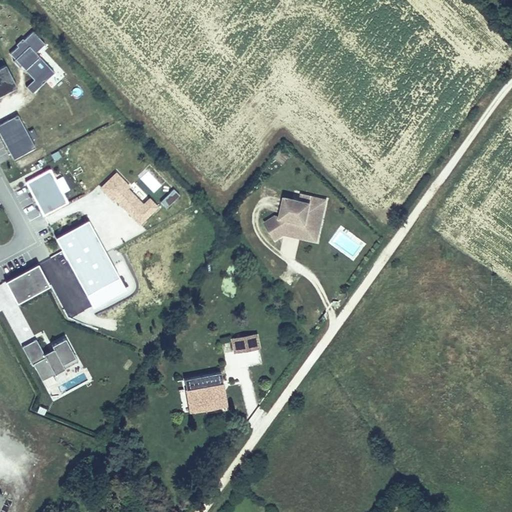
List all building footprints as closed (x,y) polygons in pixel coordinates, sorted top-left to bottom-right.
[(17,46),(9,54),(32,78),(24,85),(32,93),(54,72),(36,52),(45,44),(33,31),(24,40),(22,38),(16,45),(17,46)] [(0,67),(0,95),(16,87),(5,65),(0,67)] [(18,115),(0,124),(0,136),(13,160),(36,148),(18,115)] [(50,169),(24,182),(42,216),(68,203),(50,169)] [(143,204),(128,188),(129,187),(115,172),(99,188),(113,203),(115,200),(139,225),(158,207),(149,198),(143,204)] [(325,205),(327,199),(301,193),(299,199),(325,205)] [(319,231),(325,205),(299,199),(284,196),(279,217),(276,216),(265,223),(276,240),(284,234),(291,231),(297,232),(300,238),(310,240),(312,229),(319,231)] [(317,242),(319,231),(312,229),(310,240),(317,242)] [(338,230),(330,243),(355,259),(363,245),(338,230)] [(49,286),(37,264),(4,282),(17,304),(49,286)] [(257,334),(231,339),(233,353),(259,348),(257,334)] [(56,383),(52,375),(63,369),(62,366),(76,358),(66,338),(51,346),(53,348),(43,354),(36,340),(22,347),(31,365),(33,364),(41,380),(43,379),(47,388),(56,383)] [(184,390),(189,413),(227,406),(223,383),(222,383),(219,370),(183,378),(185,390),(184,390)]
